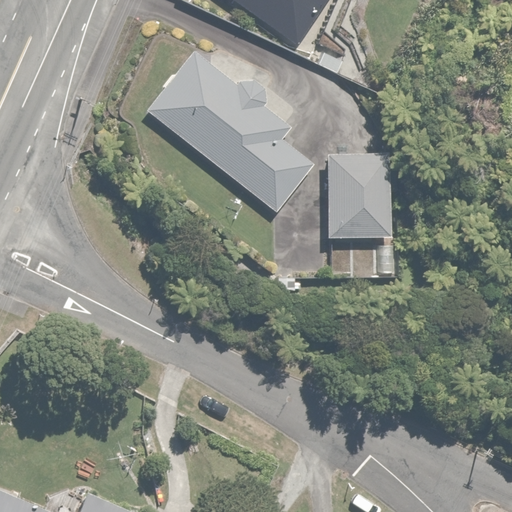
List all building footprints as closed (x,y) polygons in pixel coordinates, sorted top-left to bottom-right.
[(231,0),(293,41),(321,0),(231,0)] [(194,47),(145,109),(274,211),(312,163),(280,139),(291,125),(262,103),(270,92),(245,73),(238,82),(194,47)] [(391,149),(324,150),(325,236),(392,236),(391,149)] [(330,245),(331,275),(389,273),(388,243),(330,245)] [(47,511),(0,492),(0,511),(131,511),(82,492),(73,511),(47,511)]
